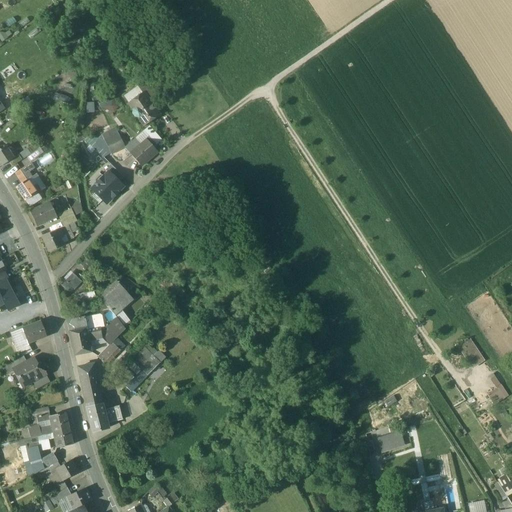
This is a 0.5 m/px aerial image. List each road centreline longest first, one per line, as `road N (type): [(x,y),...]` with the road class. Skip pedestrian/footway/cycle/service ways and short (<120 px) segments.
road 1 (track): [(263,88),(459,385)]
road 2 (tertiary): [(111,511),(76,414),(46,283),(0,188)]
road 3 (track): [(390,0),(193,135)]
